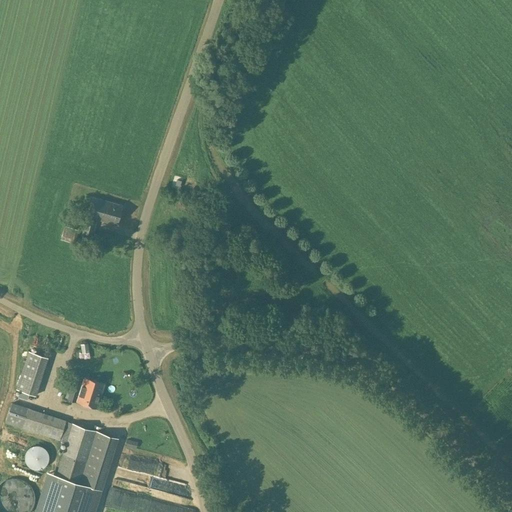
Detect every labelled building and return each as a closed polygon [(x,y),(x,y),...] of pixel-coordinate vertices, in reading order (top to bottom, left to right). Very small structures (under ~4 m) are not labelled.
[(92,197),(87,217),(82,233),(92,236),(98,220),(117,225),(123,205),(92,197)] [(60,240),(75,243),(79,230),(64,226),(60,240)] [(36,396),(48,357),(29,351),(16,389),(36,396)] [(74,374),(66,399),(70,400),(97,408),(104,384),(84,377),(74,374)] [(66,420),(27,408),(11,403),(5,422),(21,427),(66,441),(55,476),(102,490),(119,438),(66,421),(66,420)] [(135,450),(137,443),(126,440),(125,447),(135,450)] [(25,458),(25,461),(27,465),(30,468),(34,469),(38,470),(42,469),(45,466),(48,463),(49,459),(49,455),(48,451),(45,448),(42,446),(38,445),(34,446),(30,447),(27,450),(25,454),(25,458)] [(182,480),(185,470),(122,455),(119,467),(120,467),(116,481),(154,490),(157,480),(150,478),(151,473),(182,480)] [(14,478),(9,479),(4,481),(0,484),(0,511),(29,511),(32,509),(34,504),(35,499),(34,493),(32,489),(29,484),(25,481),(20,479),(14,478)] [(133,511),(135,502),(142,504),(144,497),(129,494),(125,510),(133,511)]
